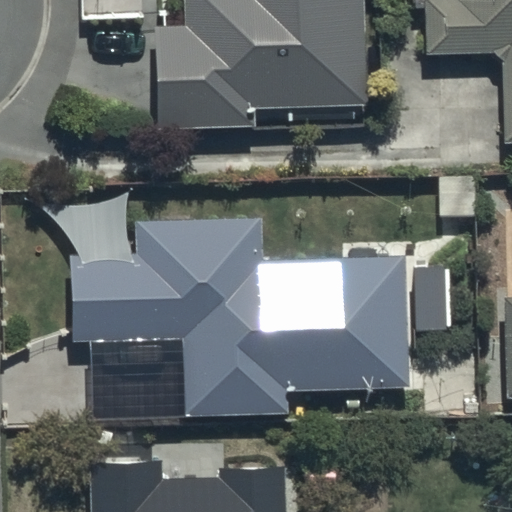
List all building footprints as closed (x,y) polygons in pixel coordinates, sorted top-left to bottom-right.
[(238,103),(347,101),(345,0),(170,0),(171,26),(135,27),(137,128),(238,126),(238,103)] [(511,0),(408,0),(410,52),(486,49),(489,142),(511,141),(511,0)] [(53,258),(56,341),(107,338),(107,363),(166,363),(166,416),(267,416),(267,392),(387,391),(387,257),(249,257),(249,222),(121,222),(120,257),(53,258)] [(399,267),(400,330),(440,329),(439,266),(399,267)] [(511,293),(489,294),(489,395),(511,394),(511,293)] [(271,511),(271,471),(208,472),(208,461),(178,461),(178,478),(148,479),(148,463),(73,465),(74,511),(271,511)]
